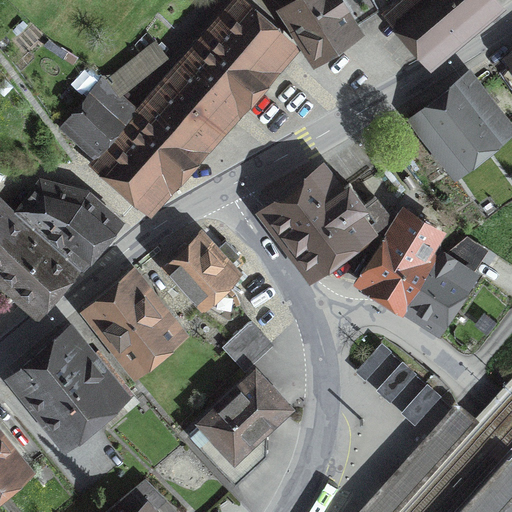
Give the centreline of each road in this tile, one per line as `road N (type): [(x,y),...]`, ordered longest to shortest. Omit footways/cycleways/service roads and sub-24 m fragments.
road 1 (tertiary): [(511,19),(224,188)]
road 2 (tertiary): [(224,188),(143,235),(0,356)]
road 3 (residential): [(299,295),(318,336),(324,396),(306,484),(288,511)]
road 4 (unclassified): [(372,319),(485,394)]
road 5 (residential): [(299,295),(224,188)]
